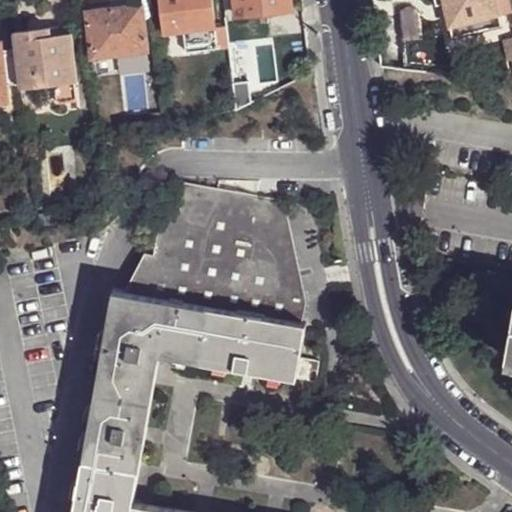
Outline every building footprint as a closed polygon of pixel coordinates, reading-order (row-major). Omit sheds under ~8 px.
[(95,57),(148,50),(141,0),(135,0),(134,0),(135,6),(127,7),(87,12),(93,57),(95,57)] [(166,33),(198,29),(216,27),(212,0),(161,0),(165,33),(166,33)] [(291,10),(289,0),(235,0),(237,17),(291,10)] [(445,6),(443,0),(434,0),(437,8),(440,7),(445,6)] [(499,15),(511,12),(511,7),(510,0),(443,0),(445,6),(452,38),(501,26),(499,15)] [(22,87),(39,84),(54,82),(56,101),(79,99),(71,33),(38,38),(37,29),(15,32),(16,49),(21,83),(22,87)] [(200,39),(198,29),(166,33),(168,43),(200,39)] [(511,59),(511,58),(511,36),(502,39),(506,59),(511,59)] [(0,100),(8,99),(6,85),(2,51),(1,42),(0,42),(0,100)] [(6,85),(21,83),(16,49),(2,51),(6,85)] [(149,62),(148,50),(95,57),(97,68),(149,62)] [(267,94),(283,87),(278,58),(261,61),(267,94)] [(22,87),(26,112),(42,110),(39,84),(22,87)] [(126,291),(303,323),(307,301),(285,201),(177,181),(176,181),(170,184),(168,190),(155,255),(146,254),(126,291)] [(49,227),(61,225),(60,214),(39,215),(40,226),(49,227)] [(307,325),(303,323),(126,291),(115,291),(75,511),(190,511),(135,503),(161,355),(297,379),(299,379),(302,359),(307,325)] [(320,361),(302,359),(299,379),(317,382),(320,361)]
